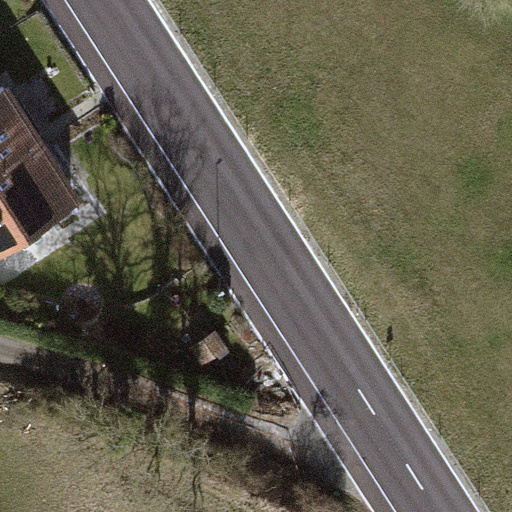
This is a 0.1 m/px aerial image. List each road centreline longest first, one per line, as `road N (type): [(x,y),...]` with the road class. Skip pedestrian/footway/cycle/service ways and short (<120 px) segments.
road 1 (tertiary): [(398,457),(103,0)]
road 2 (unclassified): [(0,355),(313,451),(398,457)]
